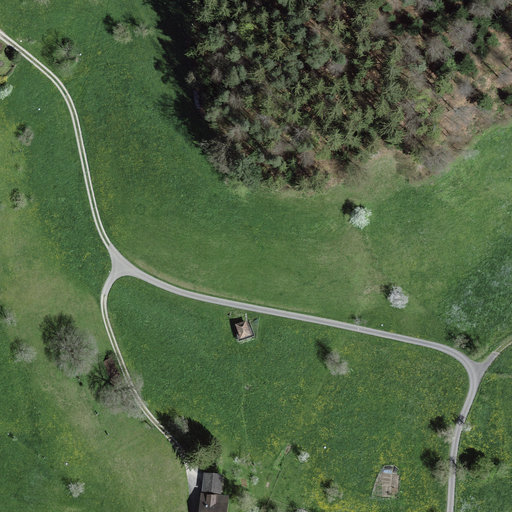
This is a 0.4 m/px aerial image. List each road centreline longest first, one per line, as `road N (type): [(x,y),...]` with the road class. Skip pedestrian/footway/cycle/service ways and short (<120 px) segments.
road 1 (unclassified): [(450,511),(455,443),(474,384),(452,351),(196,296),(122,264),(104,294)]
road 2 (track): [(0,34),(67,97),(99,226),(122,264)]
road 3 (track): [(104,294),(132,389),(187,461),(192,511)]
